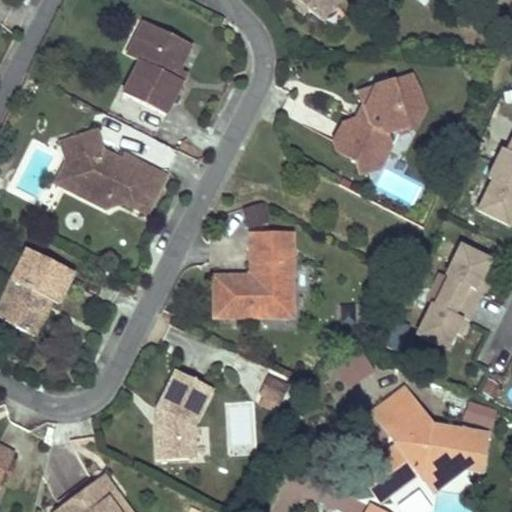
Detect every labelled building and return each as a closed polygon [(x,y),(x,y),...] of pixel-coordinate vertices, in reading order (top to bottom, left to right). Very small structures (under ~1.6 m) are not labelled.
[(296,0),(322,21),(340,0),(296,0)] [(134,60),(151,26),(143,22),(126,55),(134,60)] [(175,79),(179,70),(191,46),(151,26),(134,60),(139,62),(122,94),(165,116),(182,83),(175,79)] [(182,83),(186,73),(179,70),(175,79),(182,83)] [(397,131),(413,126),(421,110),(419,103),(412,100),(416,94),(421,91),(410,77),(390,84),(392,90),(378,94),(376,88),(359,93),(363,103),(353,122),(340,146),(334,142),(337,152),(356,162),(359,174),(374,171),(388,142),(386,135),(397,131)] [(392,90),(390,84),(376,88),(378,94),(392,90)] [(426,110),(421,91),(416,94),(412,100),(419,103),(421,110),(413,126),(397,131),(398,137),(417,130),(426,110)] [(340,146),(353,122),(343,125),(334,142),(340,146)] [(146,214),(165,177),(124,157),(122,161),(119,165),(104,158),(102,151),(96,132),(61,143),(64,153),(80,161),(66,189),(106,209),(112,197),(123,203),(146,214)] [(511,141),(506,154),(506,155),(508,156),(502,168),(496,181),(493,180),(493,181),(478,211),(507,226),(511,215),(511,141)] [(382,170),(392,150),(388,142),(374,171),(382,170)] [(502,168),(508,156),(506,155),(506,154),(499,150),(493,164),(502,168)] [(122,161),(102,151),(104,158),(119,165),(122,161)] [(66,189),(80,161),(64,153),(67,161),(55,184),(66,189)] [(496,181),(502,168),(493,164),(486,177),(493,181),(493,180),(496,181)] [(106,209),(123,203),(112,197),(106,209)] [(266,223),(261,205),(244,210),(249,229),(266,223)] [(291,247),(292,234),(250,234),(250,247),(291,247)] [(285,302),(285,292),(292,285),(291,247),(250,247),(250,273),(247,277),(214,278),(214,318),(258,318),(265,311),(275,311),(285,302)] [(466,323),(481,293),(475,291),(481,278),(489,261),(460,247),(445,278),(447,279),(441,293),(434,306),(432,305),(417,335),(446,349),(455,332),(461,320),(466,323)] [(58,306),(74,273),(27,250),(0,304),(0,320),(27,334),(45,299),(51,302),(58,306)] [(441,293),(447,279),(445,278),(438,274),(431,288),(441,293)] [(481,293),(487,281),(481,278),(475,291),(481,293)] [(292,318),(292,285),(285,292),(285,302),(275,311),(265,311),(258,318),(292,318)] [(434,306),(441,293),(431,288),(425,302),(432,305),(434,306)] [(34,337),(51,302),(45,299),(27,334),(34,337)] [(461,335),(466,323),(461,320),(455,332),(461,335)] [(361,353),(334,371),(347,390),(374,373),(361,353)] [(193,427),(212,390),(176,372),(157,409),(162,412),(155,425),(158,461),(189,460),(188,441),(194,442),(193,427)] [(276,412),(288,386),(271,378),(260,404),(276,412)] [(481,473),(487,434),(432,426),(403,388),(372,413),(390,437),(399,430),(408,442),(399,449),(396,445),(357,474),(380,504),(418,476),(422,482),(441,468),(463,470),(481,473)] [(490,428),(496,412),(470,404),(465,419),(490,428)] [(408,442),(399,430),(390,437),(396,445),(399,449),(408,442)] [(0,482),(14,455),(0,447),(0,482)] [(431,494),(463,470),(441,468),(422,482),(431,494)] [(116,511),(108,501),(117,494),(103,476),(54,511),(116,511)] [(411,482),(391,499),(401,511),(424,511),(431,507),(411,482)] [(436,510),(433,511),(471,511),(459,494),(438,492),(436,510)] [(129,511),(117,494),(108,501),(116,511),(129,511)]
